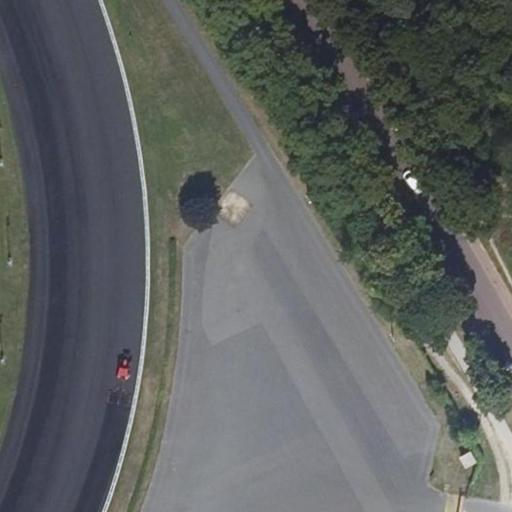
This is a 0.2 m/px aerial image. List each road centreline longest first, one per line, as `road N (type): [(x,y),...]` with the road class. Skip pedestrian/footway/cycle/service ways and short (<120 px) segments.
road 1 (unknown): [(213,0),(478,412),(504,476),(502,511)]
road 2 (unknown): [(68,511),(81,482),(107,287),(83,114),(35,0)]
road 3 (tertiary): [(291,0),(511,357)]
